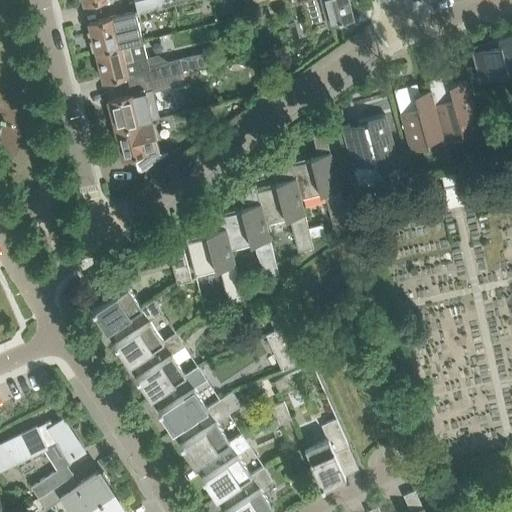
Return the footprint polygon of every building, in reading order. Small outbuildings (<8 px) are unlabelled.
[(184,0),(134,0),(138,12),(184,0)] [(290,0),(292,5),(303,2),(309,26),(354,15),(349,0),(290,0)] [(96,50),(143,38),(136,11),(122,14),(122,13),(88,22),(96,50)] [(472,51),(480,80),(511,71),(511,34),(473,44),(475,50),(472,51)] [(103,79),(154,66),(151,55),(147,56),(143,38),(96,50),(103,79)] [(157,76),(169,73),(188,68),(202,64),(199,51),(153,62),(157,76)] [(146,78),(149,89),(186,80),(185,78),(190,77),(188,68),(169,73),(157,76),(146,78)] [(442,75),(428,79),(431,88),(434,102),(445,136),(446,140),(463,135),(462,131),(480,126),(466,79),(445,85),(442,75)] [(430,145),(428,141),(445,136),(434,102),(431,88),(419,92),(418,86),(409,89),(408,84),(394,88),(400,108),(412,150),(430,145)] [(133,92),(108,99),(115,127),(148,119),(144,104),(149,102),(146,89),(133,92)] [(353,164),(358,182),(359,188),(383,182),(383,183),(401,178),(398,165),(399,164),(386,114),(367,119),(369,127),(353,131),(352,129),(344,132),(349,149),(351,148),(355,164),(353,164)] [(162,156),(152,118),(148,119),(115,127),(122,156),(134,153),(137,166),(137,167),(138,168),(139,169),(140,169),(141,169),(142,169),(162,156)] [(300,197),(301,197),(325,191),(333,224),(349,220),(331,151),(318,154),(319,158),(293,165),(292,161),(290,161),(294,177),(295,176),(300,197)] [(442,174),(444,186),(435,188),(440,208),(473,201),(469,180),(459,182),(457,171),(442,174)] [(311,235),(301,197),(300,197),(295,176),(294,177),(283,180),(284,184),(258,190),(257,186),(256,187),(260,202),(266,223),(290,217),(298,250),(314,246),(311,235)] [(379,189),(371,191),(373,200),(381,198),(379,189)] [(404,209),(402,199),(373,206),(375,215),(404,209)] [(276,261),(266,223),(260,202),(248,205),(249,209),(223,215),(222,212),(221,212),(225,227),(231,248),(255,242),(264,275),(279,271),(276,262),(276,261)] [(244,297),(231,248),(225,227),(213,230),(214,234),(188,241),(187,237),(186,237),(191,257),(195,274),(220,267),(229,301),(244,297)] [(167,243),(174,269),(188,265),(181,239),(167,243)] [(177,282),(192,278),(188,265),(174,269),(177,282)] [(142,306),(139,301),(128,285),(120,290),(106,268),(87,281),(88,282),(91,280),(105,300),(92,308),(107,330),(129,315),(129,314),(142,306)] [(114,342),(129,363),(151,348),(164,340),(164,339),(151,319),(163,311),(154,297),(142,306),(129,314),(129,315),(137,327),(114,342)] [(275,329),(285,325),(279,312),(269,316),(275,329)] [(266,333),(282,369),(301,361),(285,325),(275,329),(266,333)] [(136,375),(151,397),(173,382),(173,381),(186,373),(185,372),(173,353),(185,344),(176,331),(164,339),(164,340),(151,348),(159,360),(136,375)] [(384,384),(377,356),(364,360),(371,388),(384,384)] [(186,373),(173,381),(173,382),(181,393),(158,408),(173,430),(195,415),(208,406),(207,406),(195,386),(207,378),(198,364),(185,372),(186,373)] [(279,389),(292,383),(288,374),(275,380),(279,389)] [(241,403),(232,390),(207,406),(208,406),(195,415),(203,427),(180,442),(195,464),(217,449),(217,448),(230,440),(229,439),(217,420),(241,403)] [(284,399),(270,405),(275,414),(288,409),(284,399)] [(279,424),(292,418),(288,409),(275,414),(279,424)] [(50,419),(0,442),(0,468),(58,441),(69,459),(84,449),(63,417),(53,423),(50,419)] [(305,447),(314,468),(322,486),(346,476),(335,451),(349,445),(336,417),(321,423),(328,437),(305,447)] [(253,433),(249,426),(229,439),(230,440),(217,448),(217,449),(225,460),(202,475),(216,497),(239,482),(252,473),(251,473),(238,453),(251,445),(247,438),(253,433)] [(66,462),(32,485),(39,496),(59,482),(74,473),(66,462)] [(273,478),(264,464),(251,473),(252,473),(239,482),(247,494),(224,509),(226,511),(266,511),(274,507),(263,491),(260,486),(273,478)] [(46,506),(62,495),(72,511),(83,511),(113,493),(98,469),(65,491),(59,482),(39,496),(46,506)] [(125,511),(113,493),(83,511),(125,511)]
